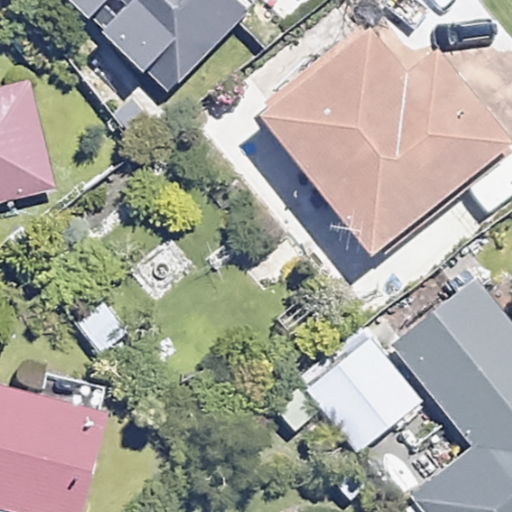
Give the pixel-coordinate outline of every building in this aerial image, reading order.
[(255,2),(252,0),(81,0),(109,26),(103,32),(170,94),(255,2)] [(408,70),(371,23),(263,110),(374,248),(511,138),(438,46),(408,70)] [(0,89),(0,200),(57,188),(32,82),(0,89)] [(511,511),(511,314),(481,277),(396,347),(477,446),(415,496),(428,511),(511,511)] [(422,401),(372,337),(309,386),(359,450),(422,401)] [(53,395),(0,381),(0,505),(26,511),(82,511),(113,394),(57,380),(53,395)]
